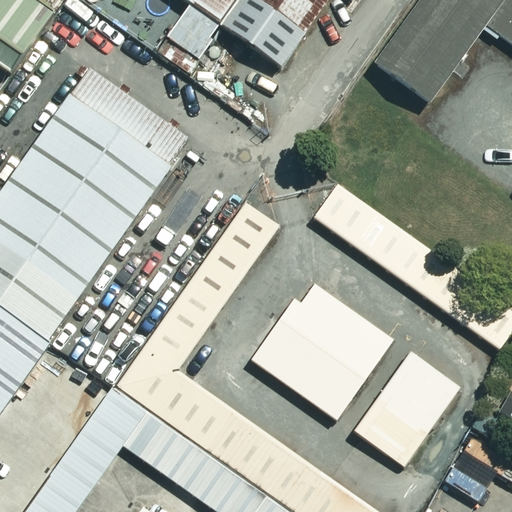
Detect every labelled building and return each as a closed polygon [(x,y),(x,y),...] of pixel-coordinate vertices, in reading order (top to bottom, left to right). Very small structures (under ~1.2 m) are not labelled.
[(265,0),(139,0),(222,60),(225,55),(265,0)] [(358,0),(265,0),(225,55),(286,99),(358,0)] [(511,0),(414,0),(365,67),(418,105),(482,18),(511,39),(511,0)] [(60,51),(0,7),(0,96),(17,109),(60,51)] [(66,92),(0,185),(0,304),(46,337),(187,135),(87,66),(68,94),(66,92)] [(511,350),(511,310),(337,184),(312,218),(506,358),(511,350)] [(122,375),(318,511),(379,511),(176,371),(279,224),(244,200),(122,375)] [(0,304),(0,403),(46,337),(0,304)] [(462,388),(411,351),(352,432),(403,469),(462,388)] [(318,511),(122,375),(21,511),(95,511),(141,450),(226,511),(318,511)]
